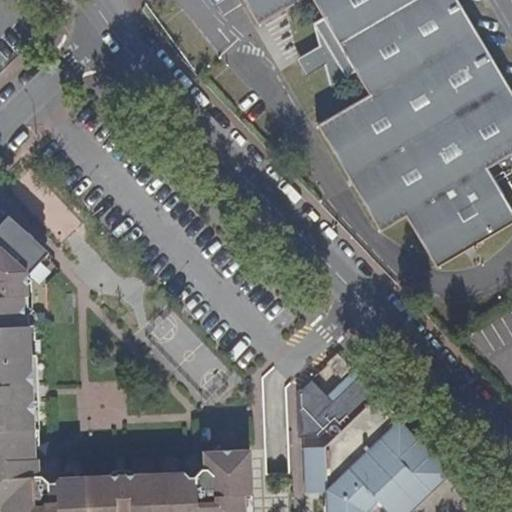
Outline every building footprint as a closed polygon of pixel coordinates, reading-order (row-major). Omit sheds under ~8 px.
[(244,0),(259,25),(303,0),(314,0),(325,18),(314,24),(321,47),(321,50),(324,48),(331,61),(325,64),(326,67),(332,88),(357,73),(371,96),(318,127),(381,232),(408,217),(438,269),(511,225),(511,209),(488,169),(511,154),(511,92),(457,0),(244,0)] [(331,61),(324,48),(321,50),(321,47),(307,55),(317,72),(326,67),(325,64),(331,61)] [(0,511),(243,511),(243,497),(251,496),(249,450),(203,453),(203,470),(199,471),(195,476),(195,483),(187,483),(187,476),(184,473),(132,475),(128,479),(125,476),(117,475),(113,480),(108,476),(57,479),(53,482),(53,488),(47,488),(47,482),(39,477),(35,477),(33,431),(38,431),(37,400),(32,400),(31,385),(36,385),(35,356),(29,356),(28,317),(22,312),(27,306),(26,284),(20,281),(46,252),(9,219),(1,229),(0,228),(0,511)] [(337,354),(327,364),(341,379),(350,369),(337,354)] [(322,413),(300,390),(297,394),(298,438),(318,438),(333,424),(341,432),(325,447),(303,449),(305,493),(328,492),(328,499),(324,499),(324,511),(363,511),(376,501),(387,511),(413,511),(453,474),(353,372),(343,381),(348,387),(331,403),(322,413)] [(309,380),(300,390),(322,413),(331,403),(309,380)]
